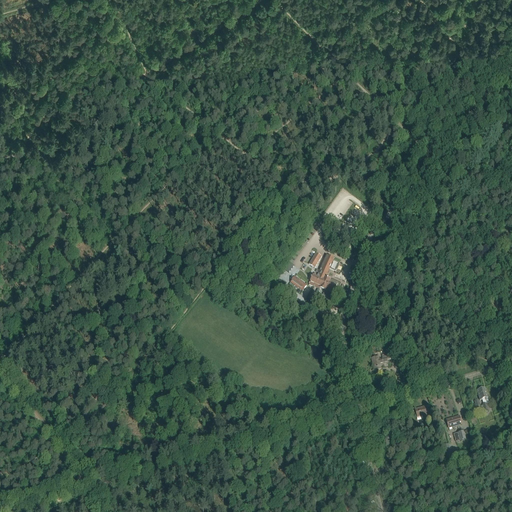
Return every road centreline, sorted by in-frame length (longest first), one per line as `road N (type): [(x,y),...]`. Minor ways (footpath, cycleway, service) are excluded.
road 1 (unclassified): [(357,409),(341,328),(366,246),(511,67)]
road 2 (unclassified): [(8,511),(357,409)]
road 3 (unclassified): [(357,409),(511,366)]
road 4 (track): [(0,371),(92,487)]
